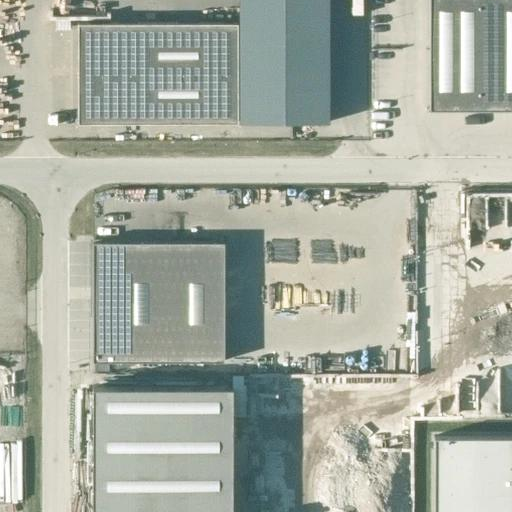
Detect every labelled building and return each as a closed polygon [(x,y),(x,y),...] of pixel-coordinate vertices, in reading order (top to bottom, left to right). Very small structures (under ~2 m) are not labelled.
[(511,0),(428,0),(429,109),(511,109),(511,0)] [(78,122),(238,122),(238,22),(78,22),(78,122)] [(284,122),(284,137),(304,136),(303,121),(284,122)] [(93,242),(93,361),(224,361),(224,242),(93,242)] [(92,386),(92,511),(232,511),(232,386),(92,386)] [(511,511),(511,435),(434,436),(433,511),(511,511)]
